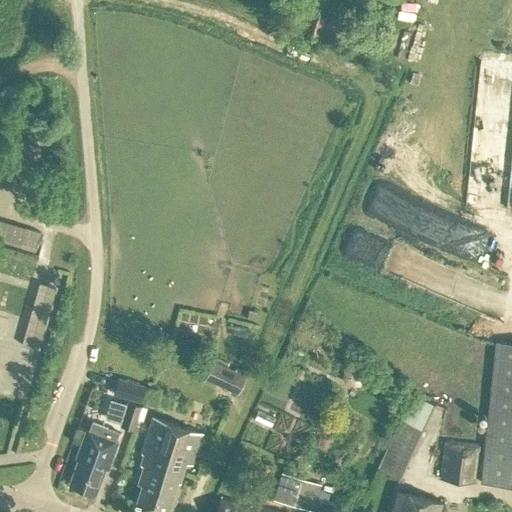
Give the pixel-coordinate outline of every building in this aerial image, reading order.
[(302,0),(297,20),(305,22),(302,30),(327,36),(339,0),(302,0)] [(368,41),(372,28),(348,22),(344,34),(368,41)] [(511,61),(481,58),(471,132),(487,134),(486,143),(510,146),(511,132),(511,61)] [(0,237),(26,245),(32,229),(0,220),(0,237)] [(37,277),(21,337),(31,340),(39,309),(48,311),(56,282),(37,277)] [(511,485),(511,343),(494,342),(479,482),(511,485)] [(217,383),(236,393),(247,373),(235,367),(234,370),(213,359),(203,380),(215,386),(217,383)] [(359,373),(349,368),(344,370),(342,376),(344,381),(353,386),(359,383),(361,378),(359,373)] [(117,376),(112,393),(139,402),(144,385),(117,376)] [(154,405),(158,389),(148,386),(144,403),(154,405)] [(422,428),(432,405),(411,396),(376,468),(396,476),(419,427),(422,428)] [(133,429),(141,405),(118,399),(111,420),(120,423),(119,425),(133,429)] [(201,431),(152,416),(140,452),(143,453),(139,464),(143,465),(137,482),(141,484),(134,503),(161,511),(165,511),(176,479),(178,480),(184,461),(191,463),(201,431)] [(91,420),(88,430),(85,429),(75,457),(77,458),(68,483),(95,493),(104,468),(107,469),(117,441),(115,440),(118,430),(91,420)] [(474,482),(479,445),(443,441),(439,478),(474,482)] [(313,511),(320,484),(280,473),(272,499),(313,511)] [(249,483),(239,481),(235,494),(246,497),(249,483)] [(440,511),(443,504),(392,489),(385,511),(440,511)] [(249,506),(220,497),(215,511),(281,511),(250,503),(249,506)]
